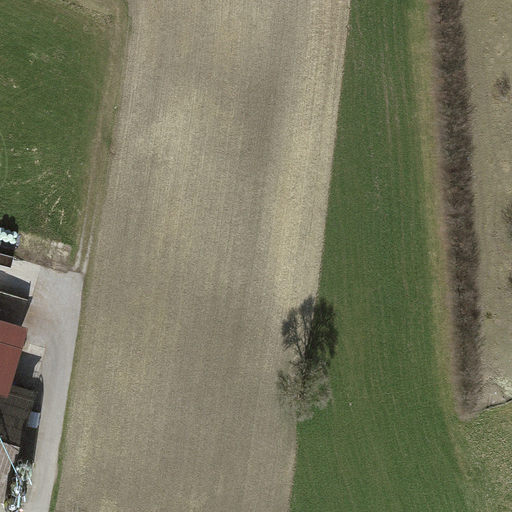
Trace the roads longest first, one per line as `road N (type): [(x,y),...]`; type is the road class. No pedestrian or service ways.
road 1 (track): [(80,283),(123,0)]
road 2 (track): [(41,511),(80,283)]
